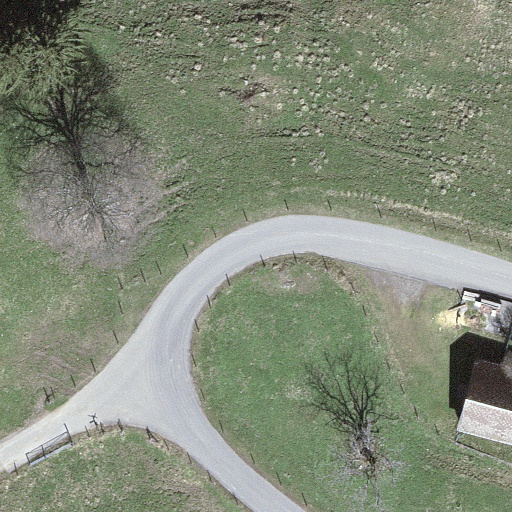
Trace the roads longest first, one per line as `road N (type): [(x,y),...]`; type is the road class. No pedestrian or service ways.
road 1 (track): [(168,371),(188,295),(211,270),(279,238),(333,237),(511,280)]
road 2 (track): [(0,463),(168,371)]
road 3 (track): [(276,511),(193,434),(168,371)]
